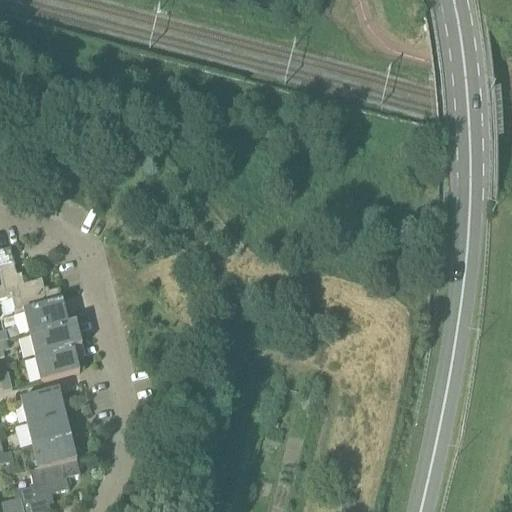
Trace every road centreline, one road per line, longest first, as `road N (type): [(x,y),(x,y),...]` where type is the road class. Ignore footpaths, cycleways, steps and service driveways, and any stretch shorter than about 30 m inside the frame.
road 1 (primary): [(420,511),(469,234),(464,80),(451,0)]
road 2 (residential): [(107,511),(132,433),(90,253),(26,216),(0,222)]
